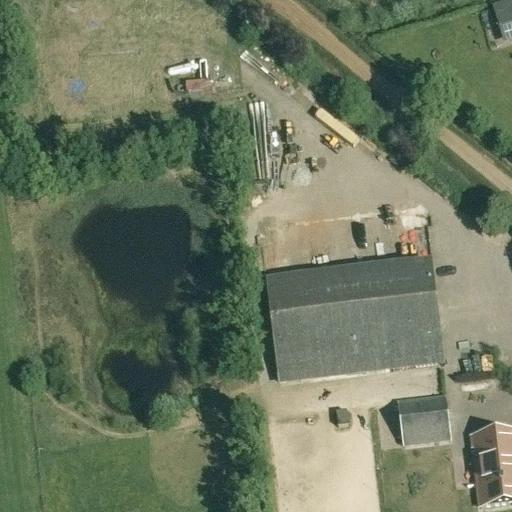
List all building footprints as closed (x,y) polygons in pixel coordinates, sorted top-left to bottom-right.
[(511,28),(511,2),(492,9),(499,33),(511,28)] [(273,54),(266,69),(285,78),(292,63),(273,54)] [(310,77),(297,90),(318,111),(331,99),(310,77)] [(134,98),(136,110),(156,106),(154,94),(134,98)] [(251,107),(250,95),(199,101),(200,113),(251,107)] [(221,114),(222,125),(252,122),(251,110),(221,114)] [(279,172),(279,183),(296,182),(295,172),(279,172)] [(255,201),(270,201),(270,187),(254,187),(255,201)] [(424,226),(411,230),(406,214),(396,218),(407,251),(430,244),(424,226)] [(279,383),(444,363),(433,271),(268,291),(279,383)] [(485,344),(485,333),(460,333),(460,344),(485,344)] [(450,442),(445,399),(399,405),(404,448),(450,442)] [(347,413),(336,414),(338,430),(349,429),(347,413)] [(476,464),(456,466),(459,487),(478,485),(481,510),(511,506),(511,434),(473,439),(476,464)] [(302,458),(302,456),(282,459),(287,507),(297,506),(295,484),(304,483),(302,458)]
